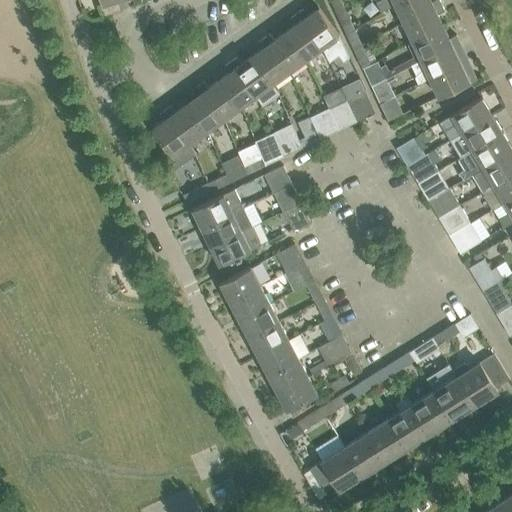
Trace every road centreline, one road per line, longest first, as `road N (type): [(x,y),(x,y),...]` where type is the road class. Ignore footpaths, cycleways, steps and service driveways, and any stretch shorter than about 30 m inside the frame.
road 1 (residential): [(313,511),(146,206),(96,80)]
road 2 (residential): [(137,64),(160,84),(179,83),(290,0)]
road 3 (residential): [(402,511),(511,441)]
